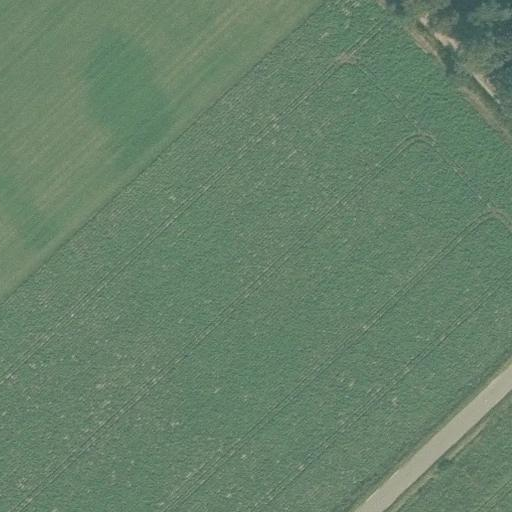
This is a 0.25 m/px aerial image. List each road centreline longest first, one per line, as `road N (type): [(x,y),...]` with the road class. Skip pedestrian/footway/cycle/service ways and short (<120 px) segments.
road 1 (unclassified): [(370,511),(511,379)]
road 2 (track): [(411,0),(511,114)]
